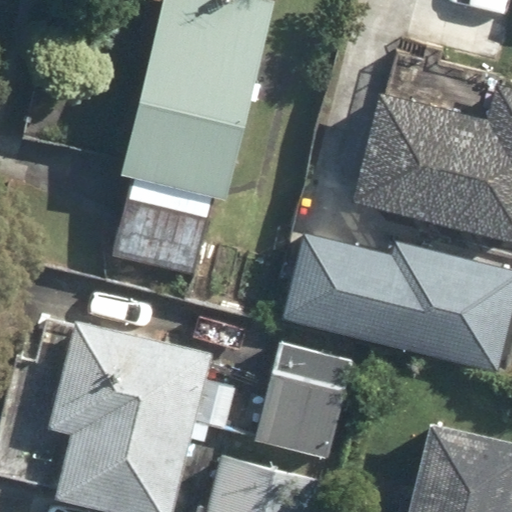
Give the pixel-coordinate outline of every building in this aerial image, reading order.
[(212,190),(232,195),(280,0),(164,0),(123,168),(141,172),(212,190)] [(386,77),(355,193),(511,234),(511,79),(498,75),(490,105),(386,77)] [(212,190),(141,172),(124,241),(195,259),(212,190)] [(397,252),(308,228),(287,305),(505,364),(511,336),(511,261),(403,232),(397,252)] [(52,494),(117,511),(177,511),(223,346),(87,309),(57,422),(70,425),(52,494)] [(286,338),(261,432),(331,451),(356,357),(286,338)] [(511,511),(511,436),(432,415),(405,511),(511,511)] [(330,511),(339,474),(223,448),(208,511),(330,511)]
